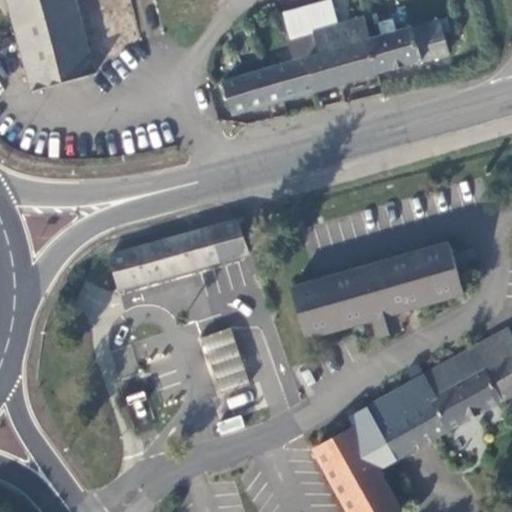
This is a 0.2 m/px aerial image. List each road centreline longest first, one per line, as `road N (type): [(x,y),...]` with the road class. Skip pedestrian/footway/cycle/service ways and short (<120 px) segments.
road 1 (secondary): [(213,180),(511,96)]
road 2 (secondary): [(11,314),(80,235),(189,187)]
road 3 (secondary): [(189,187),(69,197),(0,185)]
road 4 (tertiary): [(71,511),(0,361)]
